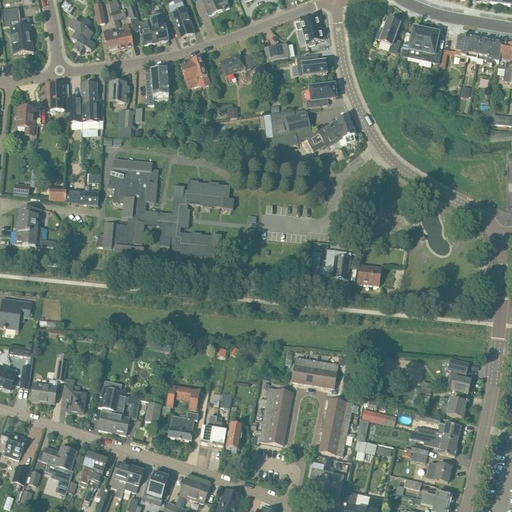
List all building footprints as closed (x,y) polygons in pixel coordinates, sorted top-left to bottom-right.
[(202,0),(209,17),(228,9),(224,0),(202,0)] [(511,0),(490,0),(490,5),(511,8),(511,0)] [(72,6),(66,2),(62,8),(68,12),(72,6)] [(171,15),(170,15),(179,41),(195,35),(186,9),(185,10),(182,3),(169,8),(171,15)] [(94,6),(98,26),(106,25),(102,4),(94,6)] [(134,4),(127,6),(131,22),(138,20),(134,4)] [(119,8),(110,11),(114,24),(115,26),(115,27),(117,34),(120,53),(134,50),(130,33),(128,27),(122,28),(123,33),(122,33),(120,25),(119,25),(118,21),(126,19),(123,10),(120,11),(119,8)] [(20,21),(19,13),(18,13),(18,14),(2,16),(1,15),(1,16),(3,30),(10,29),(13,57),(33,54),(29,26),(28,20),(20,21)] [(150,18),(152,28),(153,29),(156,46),(169,43),(166,27),(164,27),(163,20),(162,16),(150,18)] [(314,44),(322,41),(316,18),(300,23),(295,25),(297,31),(302,30),(306,46),(308,45),(309,47),(314,46),(314,44)] [(89,42),(94,36),(87,31),(92,25),(85,20),(80,26),(74,22),(69,29),(75,33),(71,40),(77,44),(73,51),(80,56),(85,49),(91,54),(96,46),(89,42)] [(383,35),(379,34),(376,41),(380,42),(380,44),(391,48),(388,54),(396,57),(400,44),(394,42),(400,26),(398,25),(398,23),(392,21),(391,22),(388,21),(383,35)] [(148,23),(140,25),(141,32),(140,32),(143,48),(156,46),(153,29),(152,28),(152,29),(149,30),(148,23)] [(438,66),(441,53),(435,52),(438,35),(414,30),(411,47),(404,45),(401,58),(409,60),(409,57),(432,62),(432,65),(438,66)] [(108,55),(120,53),(117,34),(113,35),(113,31),(105,33),(106,38),(105,38),(108,55)] [(465,66),(466,64),(470,41),(462,39),(461,38),(457,40),(458,41),(455,58),(461,59),(460,65),(465,66)] [(473,41),(470,41),(466,64),(468,65),(468,61),(477,62),(481,42),(480,42),(479,40),(475,39),(473,41)] [(493,65),(499,66),(503,46),(502,46),(501,44),(497,43),(495,45),(488,44),(488,42),(488,41),(483,41),(482,43),(481,42),(477,62),(486,64),(485,68),(492,70),(493,65)] [(265,50),(267,64),(289,60),(287,46),(265,50)] [(499,66),(499,71),(505,72),(503,83),(510,85),(511,85),(511,47),(503,46),(499,66)] [(246,71),(241,58),(221,65),(226,78),(246,71)] [(303,79),(327,76),(326,63),(313,65),(312,58),(297,60),(299,78),(303,78),(303,79)] [(191,64),(191,65),(199,88),(205,86),(204,80),(207,78),(202,61),(191,64)] [(188,91),(199,88),(191,65),(181,68),(188,91)] [(167,72),(151,73),(151,75),(145,75),(148,108),(154,108),(154,103),(169,102),(168,97),(169,97),(167,72)] [(66,125),(75,124),(74,101),(69,101),(69,86),(64,86),(64,84),(58,84),(58,87),(55,87),(55,84),(49,84),(49,87),(48,87),(49,113),(50,113),(51,114),(51,115),(53,115),(54,115),(55,115),(56,114),(57,113),(57,112),(66,112),(66,125)] [(82,100),(74,101),(75,124),(82,124),(83,124),(82,106),(98,106),(97,85),(81,85),(82,100)] [(127,86),(111,85),(110,104),(129,105),(129,93),(126,93),(127,86)] [(334,87),(310,90),(311,103),(307,103),(307,110),(320,108),(320,102),(335,100),(334,87)] [(463,89),(461,97),(469,99),(471,90),(463,89)] [(98,106),(82,106),(83,124),(82,124),(82,132),(99,131),(98,123),(99,123),(98,106)] [(20,109),(18,129),(25,130),(25,136),(34,137),(34,131),(36,110),(27,110),(27,108),(20,107),(20,109)] [(237,110),(228,110),(229,120),(238,119),(237,110)] [(132,130),(133,113),(125,113),(124,130),(132,130)] [(310,130),(311,130),(312,129),(309,115),(306,116),(305,113),(295,114),(271,117),(274,140),(275,152),(285,150),(291,148),(288,136),(310,131),(310,130)] [(490,120),(489,126),(511,128),(511,120),(511,118),(495,117),(495,114),(491,114),(490,120)] [(337,123),(329,128),(338,143),(343,140),(343,141),(344,141),(345,146),(352,144),(350,139),(354,137),(347,117),(336,121),(337,123)] [(338,143),(329,128),(311,137),(306,140),(311,149),(322,143),(326,149),(338,143)] [(310,131),(288,136),(291,148),(298,146),(298,145),(300,144),(306,140),(311,137),(310,131)] [(306,140),(300,144),(307,157),(308,157),(312,155),(314,154),(311,149),(306,140)] [(283,163),(285,150),(275,152),(276,162),(283,163)] [(98,236),(97,249),(111,250),(111,249),(114,249),(114,256),(143,260),(144,251),(141,250),(141,247),(142,247),(145,226),(163,228),(162,239),(160,239),(159,249),(170,250),(171,248),(173,248),(172,258),(182,259),(183,258),(193,259),(193,260),(203,261),(203,260),(214,261),(215,248),(221,249),(222,238),(212,237),(212,238),(208,238),(201,237),(201,236),(192,235),(191,236),(181,235),(182,230),(188,231),(190,212),(188,212),(188,207),(203,208),(203,209),(213,210),(213,209),(219,210),(223,210),(223,212),(233,213),(234,201),(229,201),(230,188),(219,187),(219,186),(209,185),(209,186),(199,185),(199,184),(188,183),(187,193),(185,192),(185,190),(174,189),(173,199),(174,199),(173,211),(173,216),(162,215),(162,218),(158,218),(159,216),(159,215),(153,214),(146,213),(147,204),(155,205),(157,185),(157,183),(159,173),(152,172),(153,166),(114,162),(113,171),(114,171),(114,175),(111,174),(111,175),(107,189),(108,189),(114,191),(113,198),(113,205),(124,206),(122,219),(132,220),(132,228),(105,225),(103,237),(98,236)] [(87,175),(87,184),(100,184),(100,175),(87,175)] [(30,188),(15,186),(13,197),(29,199),(30,188)] [(49,190),(48,202),(51,202),(65,203),(66,193),(66,191),(51,190),(49,190)] [(65,203),(65,205),(84,207),(84,194),(66,193),(65,203)] [(85,194),(84,194),(84,207),(99,208),(99,194),(85,193),(85,194)] [(364,229),(372,230),(377,198),(369,197),(364,229)] [(18,233),(16,233),(15,246),(36,248),(40,248),(41,243),(43,231),(38,231),(38,224),(40,225),(42,212),(21,210),(18,233)] [(46,243),(41,243),(40,248),(52,250),(53,237),(47,237),(46,243)] [(306,273),(306,281),(324,283),(325,278),(331,279),(331,280),(334,280),(350,283),(350,276),(349,276),(352,255),(339,254),(335,253),(328,252),(326,263),(325,268),(320,267),(321,262),(321,256),(312,255),(309,255),(306,273)] [(379,289),(382,271),(360,268),(358,286),(379,289)] [(31,313),(32,306),(13,303),(12,310),(2,308),(0,323),(0,328),(4,329),(3,330),(4,330),(4,329),(6,329),(6,330),(6,329),(18,331),(21,312),(31,313)] [(55,332),(56,324),(47,323),(40,322),(40,326),(47,327),(46,331),(55,332)] [(152,339),(150,350),(170,353),(172,342),(152,339)] [(35,353),(10,349),(8,356),(28,359),(32,360),(33,360),(35,353)] [(237,358),(240,352),(234,349),(231,356),(237,358)] [(27,368),(23,367),(19,390),(28,391),(32,360),(28,359),(27,368)] [(307,362),(296,360),(292,384),(303,386),(307,362)] [(379,380),(382,362),(376,361),(372,379),(379,380)] [(60,362),(57,382),(64,383),(67,363),(60,362)] [(317,364),(307,362),(303,386),(313,388),(317,364)] [(469,367),(451,362),(449,372),(467,376),(469,367)] [(328,365),(317,364),(313,388),(324,389),(328,365)] [(324,389),(335,391),(339,367),(328,365),(324,389)] [(3,375),(0,374),(0,389),(10,393),(16,373),(5,370),(3,375)] [(468,396),(471,383),(465,381),(466,376),(451,373),(450,379),(454,380),(451,392),(468,396)] [(83,416),(86,396),(73,394),(75,383),(66,382),(63,401),(69,402),(67,414),(83,416)] [(422,384),(421,390),(431,392),(433,386),(422,384)] [(35,386),(32,403),(54,406),(57,390),(35,386)] [(164,408),(162,414),(168,416),(170,416),(171,411),(171,410),(173,410),(174,400),(190,403),(189,412),(197,414),(200,393),(170,388),(168,400),(167,409),(164,408)] [(410,389),(407,399),(417,401),(419,392),(410,389)] [(267,401),(291,405),(293,394),(269,390),(267,401)] [(421,390),(419,396),(430,399),(431,392),(421,390)] [(102,415),(99,432),(112,435),(116,418),(120,398),(121,395),(112,393),(109,406),(108,406),(106,416),(102,415)] [(232,397),(231,396),(223,395),(220,410),(229,411),(232,397)] [(116,418),(112,435),(126,438),(130,421),(129,420),(122,419),(125,406),(127,399),(126,399),(120,398),(116,418)] [(465,413),(467,405),(451,401),(451,403),(441,400),(440,407),(450,409),(465,413)] [(130,416),(137,418),(140,402),(133,401),(130,416)] [(265,411),(289,416),(291,405),(267,401),(265,411)] [(352,417),(354,406),(330,401),(327,412),(352,417)] [(158,426),(162,408),(149,405),(145,424),(158,426)] [(450,409),(448,417),(463,420),(465,413),(450,409)] [(263,422),(287,427),(289,416),(265,411),(263,422)] [(327,412),(325,422),(350,427),(352,417),(327,412)] [(364,412),(362,422),(386,427),(388,418),(364,412)] [(170,431),(168,440),(191,444),(193,435),(195,423),(197,423),(198,417),(196,416),(197,415),(189,413),(188,416),(187,416),(186,417),(185,418),(180,417),(180,420),(172,419),(170,431)] [(439,426),(441,420),(422,415),(420,422),(439,426)] [(212,447),(217,419),(210,418),(209,423),(210,423),(208,430),(203,429),(200,445),(212,447)] [(222,420),(217,419),(212,447),(224,449),(227,433),(222,432),(223,425),(222,425),(222,420)] [(261,433),(285,437),(287,427),(263,422),(261,433)] [(325,422),(323,433),(348,438),(350,427),(325,422)] [(244,429),(230,426),(226,449),(240,452),(244,429)] [(444,435),(418,430),(415,429),(414,434),(420,436),(457,444),(461,429),(446,426),(444,435)] [(285,437),(261,433),(259,444),(283,448),(285,437)] [(323,433),(321,444),(345,449),(348,438),(323,433)] [(1,441),(8,443),(6,450),(12,452),(9,460),(19,463),(22,456),(26,444),(22,442),(23,440),(10,436),(10,437),(3,434),(1,441)] [(358,435),(356,442),(358,442),(363,443),(365,436),(358,435)] [(440,451),(439,455),(455,459),(457,451),(456,451),(457,444),(420,436),(418,443),(424,445),(424,447),(440,451)] [(358,442),(355,452),(375,456),(377,446),(363,443),(358,442)] [(321,444),(319,454),(343,459),(345,449),(321,444)] [(413,447),(411,453),(427,457),(429,451),(413,447)] [(392,452),(379,449),(377,455),(391,458),(392,452)] [(46,450),(42,463),(48,465),(45,475),(51,476),(50,479),(58,482),(70,486),(74,474),(70,473),(76,455),(62,450),(60,455),(46,450)] [(87,490),(88,488),(99,456),(90,453),(83,472),(85,472),(82,479),(84,480),(81,488),(87,490)] [(427,458),(413,455),(411,462),(426,465),(427,458)] [(87,490),(87,491),(89,491),(88,493),(94,495),(96,491),(97,491),(99,486),(97,485),(100,478),(102,479),(109,460),(99,456),(92,475),(90,482),(88,488),(87,490)] [(114,482),(112,490),(118,492),(117,496),(117,497),(118,499),(119,500),(122,501),(125,492),(127,485),(131,470),(130,470),(131,467),(125,465),(124,468),(119,466),(114,482)] [(430,465),(426,480),(448,485),(452,470),(430,465)] [(29,471),(17,468),(12,482),(14,483),(12,490),(19,493),(22,485),(24,486),(29,471)] [(131,470),(125,492),(131,494),(136,495),(138,489),(139,489),(143,474),(131,470)] [(323,473),(313,470),(307,494),(318,497),(323,473)] [(37,489),(41,476),(33,473),(28,486),(37,489)] [(334,475),(323,473),(318,497),(328,499),(334,475)] [(151,476),(142,500),(161,507),(169,483),(171,480),(155,474),(154,477),(151,476)] [(334,475),(328,499),(339,502),(344,477),(334,475)] [(210,488),(186,480),(179,498),(203,506),(210,488)] [(421,485),(406,481),(404,489),(420,493),(421,485)] [(71,485),(67,495),(73,496),(76,487),(71,485)] [(29,507),(33,495),(24,492),(21,504),(29,507)] [(237,511),(242,499),(224,492),(217,511),(237,511)] [(424,497),(422,502),(450,508),(450,505),(453,504),(453,500),(452,498),(452,497),(437,494),(430,492),(428,498),(424,497)] [(88,493),(85,501),(91,503),(94,495),(88,493)] [(346,511),(362,511),(363,510),(365,498),(347,495),(344,508),(347,509),(346,511)] [(106,511),(111,498),(104,496),(97,511),(106,511)] [(365,498),(363,510),(362,511),(377,511),(380,502),(365,498)] [(135,511),(139,502),(132,500),(128,511),(135,511)] [(449,511),(450,508),(422,502),(421,507),(421,508),(433,510),(433,511),(449,511)]
